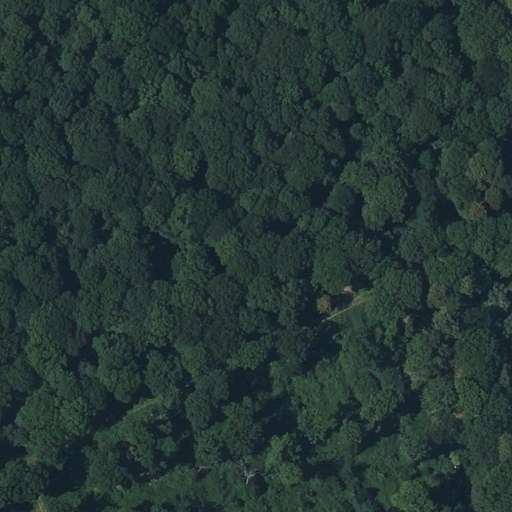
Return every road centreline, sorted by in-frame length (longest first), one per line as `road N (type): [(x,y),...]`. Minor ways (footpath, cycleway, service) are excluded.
road 1 (track): [(511,233),(0,477)]
road 2 (track): [(0,311),(66,446)]
